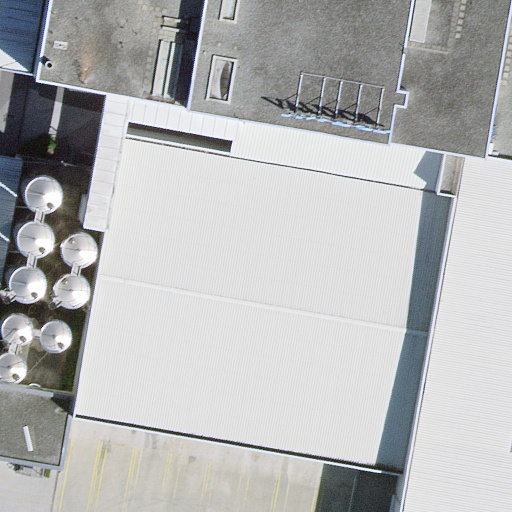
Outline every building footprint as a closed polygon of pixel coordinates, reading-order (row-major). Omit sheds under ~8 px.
[(511,511),(511,0),(48,0),(34,81),(104,93),(79,227),(104,231),(74,397),(71,419),(403,473),(397,511),(511,511)] [(61,205),(63,199),(63,193),(61,187),(58,181),(53,177),(46,175),(40,176),(34,178),(28,182),(25,188),(23,195),(24,201),(27,207),(32,212),(39,215),(45,215),(51,214),(57,210),(61,205)] [(52,251),(54,245),(55,238),(53,232),(49,227),(44,223),(38,221),(31,221),(25,223),(19,228),(16,234),(14,240),(15,247),(19,253),(24,258),(30,260),(36,261),(43,259),(48,256),(52,251)] [(96,260),(98,254),(98,248),(96,242),(93,236),(87,233),(81,231),(75,231),(68,233),(63,237),(59,243),(58,250),(59,257),(62,263),(67,267),(74,270),(80,271),(86,269),(92,265),(96,260)] [(45,294),(47,287),(48,281),(46,275),(42,270),(37,266),(31,264),(24,264),(18,266),(12,271),(9,276),(8,283),(8,290),(12,296),(17,301),(23,303),(29,304),(36,302),(41,299),(45,294)] [(88,303),(91,297),(91,290),(89,284),(85,279),(80,275),(74,273),(67,273),(61,275),(56,280),(52,286),(51,292),(52,299),(55,305),(60,310),(66,312),(73,313),(79,311),(84,308),(88,303)] [(29,340),(32,336),(33,331),(32,325),(30,321),(26,317),(22,315),(16,314),(11,315),(7,318),(4,322),(2,327),(2,332),(3,336),(6,341),(10,344),(15,345),(20,345),(25,344),(29,340)] [(67,347),(70,343),(71,338),(70,332),(68,328),(64,324),(60,322),(54,321),(49,322),(45,325),(42,329),(40,334),(40,339),(41,344),(44,348),(48,351),(53,352),(58,352),(63,351),(67,347)] [(22,378),(25,374),(26,369),(25,363),(23,359),(19,355),(14,353),(9,352),(4,353),(0,355),(0,379),(3,382),(8,383),(13,383),(18,382),(22,378)] [(71,419),(74,397),(0,385),(0,459),(62,470),(71,419)]
